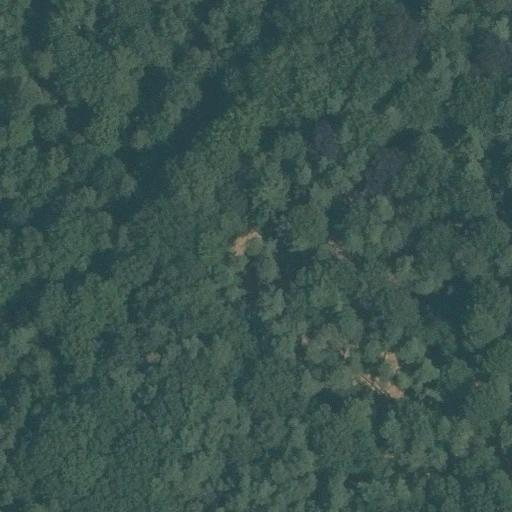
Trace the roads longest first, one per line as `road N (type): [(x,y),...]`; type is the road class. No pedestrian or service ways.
road 1 (track): [(379,0),(171,268)]
road 2 (track): [(171,268),(385,511)]
road 3 (track): [(171,268),(0,487)]
